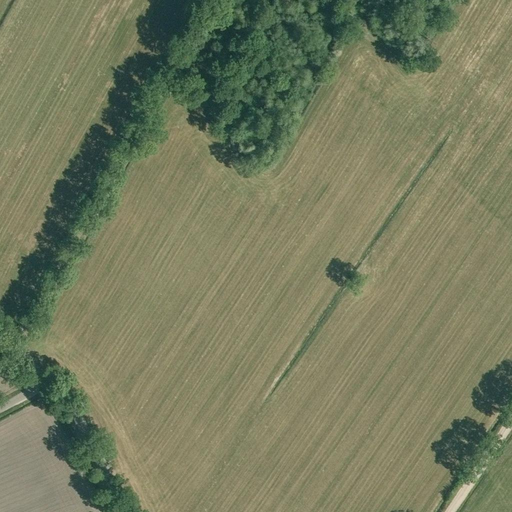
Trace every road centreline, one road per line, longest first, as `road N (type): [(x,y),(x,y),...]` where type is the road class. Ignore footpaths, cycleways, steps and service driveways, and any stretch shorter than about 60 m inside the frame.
road 1 (track): [(9,348),(177,54)]
road 2 (tertiary): [(124,511),(78,420),(48,382)]
